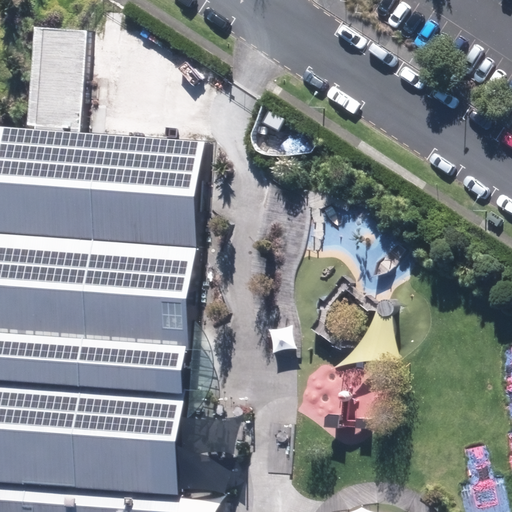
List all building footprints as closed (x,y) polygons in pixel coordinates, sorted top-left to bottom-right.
[(38,132),(16,130),(7,240),(185,255),(207,257),(217,147),(38,132)] [(185,255),(7,240),(0,324),(0,328),(177,343),(185,255)] [(177,343),(0,328),(0,378),(173,394),(177,343)] [(164,511),(173,394),(0,378),(0,511),(164,511)] [(416,511),(414,510),(401,508),(395,507),(384,503),(371,508),(356,509),(354,511),(416,511)]
